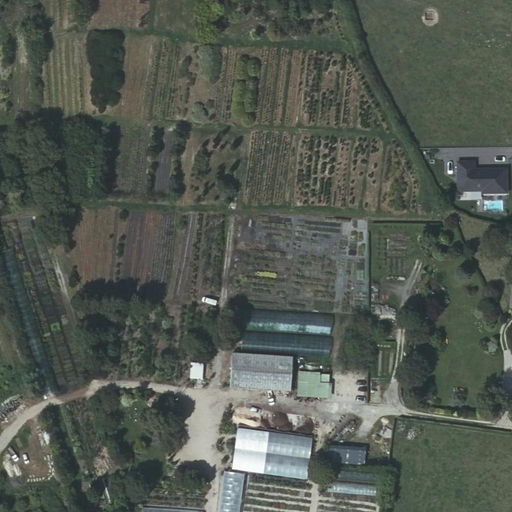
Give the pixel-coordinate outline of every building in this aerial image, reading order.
[(505,191),(505,173),(505,167),(472,167),(472,160),(456,160),(456,172),(456,189),(480,189),(480,191),(505,191)] [(328,351),(331,315),(244,309),(242,328),(261,329),(260,340),(270,341),(269,347),(328,351)] [(229,351),(228,387),(288,390),(290,354),(229,351)] [(201,378),(202,361),(189,360),(188,377),(201,378)] [(328,396),(329,372),(297,370),(296,395),(328,396)] [(305,478),(310,435),(235,426),(230,469),(305,478)] [(221,470),(216,511),(238,511),(242,472),(221,470)]
